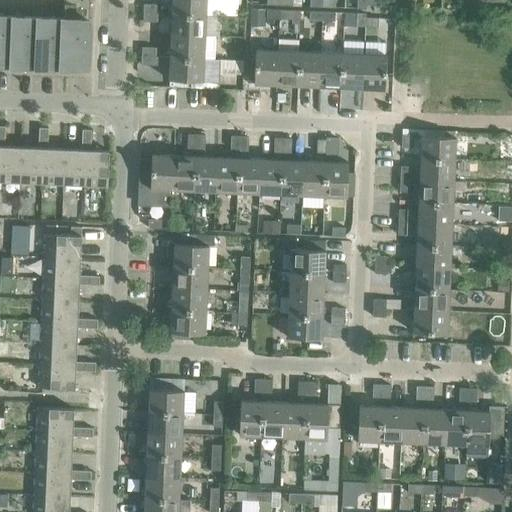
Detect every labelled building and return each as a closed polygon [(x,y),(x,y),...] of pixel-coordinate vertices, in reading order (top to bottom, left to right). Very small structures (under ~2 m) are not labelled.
[(171,0),(171,14),(205,15),(205,0),(171,0)] [(365,5),(365,0),(356,0),(356,9),(365,9),(365,5)] [(455,0),(455,8),(463,9),(463,1),(455,0)] [(469,0),(470,9),(483,10),(483,0),(469,0)] [(60,63),(59,68),(70,68),(73,64),(86,64),(88,4),(62,3),(62,18),(60,63)] [(143,4),(143,13),(155,13),(156,5),(143,4)] [(250,9),(249,26),(264,27),(265,10),(250,9)] [(265,18),(278,19),(279,10),(266,9),(265,18)] [(279,10),(278,19),(291,19),(291,11),(279,10)] [(291,19),(291,24),(299,24),(299,11),(291,11),(291,19)] [(309,20),(321,21),(322,12),(309,11),(309,20)] [(322,12),(321,21),(334,21),(334,12),(322,12)] [(155,13),(143,13),(142,21),(155,22),(155,13)] [(356,26),(364,27),(364,18),(365,18),(365,14),(356,13),(356,26)] [(171,14),(170,35),(204,37),(205,15),(171,14)] [(0,60),(10,61),(11,61),(13,16),(0,15),(0,60)] [(23,62),(35,62),(36,62),(38,17),(13,16),(11,61),(10,61),(10,66),(21,66),(23,62)] [(48,63),(60,63),(62,18),(38,17),(36,62),(35,62),(35,67),(45,67),(48,63)] [(364,18),(364,27),(377,27),(377,18),(365,18),(364,18)] [(170,35),(169,57),(203,58),(204,37),(170,35)] [(141,47),(141,56),(154,56),(154,48),(141,47)] [(253,83),(275,84),(277,50),(254,49),(253,83)] [(275,84),(297,85),(298,51),(277,50),(275,84)] [(297,85),(318,86),(320,52),(298,51),(297,85)] [(318,86),(340,87),(342,53),(320,52),(318,86)] [(340,87),(362,88),(363,54),(342,53),(340,87)] [(363,54),(362,88),(384,89),(386,55),(363,54)] [(154,56),(141,56),(140,64),(153,65),(154,56)] [(203,58),(169,57),(168,79),(169,79),(194,81),(202,81),(203,58)] [(219,59),(219,74),(242,75),(243,60),(219,59)] [(169,79),(168,87),(194,88),(194,81),(169,79)] [(194,81),(194,88),(218,89),(218,84),(202,81),(194,81)] [(38,138),(47,138),(47,128),(38,128),(38,138)] [(81,129),(81,140),(90,140),(91,130),(81,129)] [(401,129),(401,135),(410,135),(420,135),(454,137),(455,131),(401,129)] [(186,147),(195,147),(196,134),(187,134),(186,147)] [(196,134),(195,147),(204,147),(204,135),(196,134)] [(401,135),(401,147),(409,148),(410,135),(401,135)] [(420,135),(419,158),(453,159),(454,137),(420,135)] [(230,149),(239,149),(239,136),(230,136),(230,149)] [(239,136),(239,149),(247,149),(248,136),(239,136)] [(37,148),(42,148),(47,148),(47,138),(38,138),(37,148)] [(273,150),(282,151),(282,138),(274,138),(273,150)] [(282,138),(282,151),(290,151),(291,138),(282,138)] [(316,152),(325,153),(326,140),(317,139),(316,152)] [(81,149),(85,150),(90,150),(90,140),(81,140),(81,149)] [(0,182),(19,183),(20,147),(4,146),(0,145),(0,182)] [(19,183),(41,184),(42,148),(37,148),(20,147),(19,183)] [(41,184),(62,185),(64,149),(47,148),(42,148),(41,184)] [(62,185),(84,186),(85,150),(81,149),(64,149),(62,185)] [(85,150),(84,186),(106,187),(108,150),(90,150),(85,150)] [(149,188),(172,189),(173,155),(151,154),(149,188)] [(172,189),(193,190),(195,156),(173,155),(172,189)] [(193,190),(215,191),(216,157),(195,156),(193,190)] [(215,191),(237,192),(238,158),(216,157),(215,191)] [(237,192),(258,193),(260,158),(238,158),(237,192)] [(258,193),(280,194),(281,159),(260,158),(258,193)] [(419,158),(418,179),(452,181),(453,159),(419,158)] [(280,194),(302,194),(303,160),(281,159),(280,194)] [(302,194),(323,195),(325,161),(303,160),(302,194)] [(325,161),(323,195),(346,196),(347,162),(325,161)] [(400,166),(399,179),(408,179),(409,166),(400,166)] [(408,179),(399,179),(399,191),(408,192),(408,179)] [(418,179),(417,201),(452,203),(452,181),(418,179)] [(149,188),(149,206),(171,207),(172,189),(149,188)] [(417,201),(416,223),(451,224),(452,203),(417,201)] [(148,228),(160,229),(161,220),(148,219),(148,228)] [(262,220),(261,233),(279,233),(279,220),(262,220)] [(286,223),(285,233),(299,234),(299,224),(286,223)] [(416,223),(416,245),(450,246),(451,224),(416,223)] [(44,234),(43,257),(79,258),(81,227),(70,227),(70,235),(44,234)] [(331,236),(344,236),(344,227),(332,227),(331,236)] [(179,235),(178,244),(208,245),(213,245),(214,236),(179,235)] [(303,240),(303,249),(324,250),(325,241),(303,240)] [(174,244),(173,266),(207,268),(208,245),(178,244),(174,244)] [(416,245),(415,266),(449,268),(450,246),(416,245)] [(290,249),(289,271),(323,273),(324,250),(303,249),(290,249)] [(374,256),(374,264),(387,265),(387,256),(374,256)] [(0,257),(0,272),(11,273),(12,258),(0,257)] [(43,257),(42,278),(79,280),(79,275),(79,258),(43,257)] [(240,257),(239,269),(248,270),(249,257),(240,257)] [(333,264),(332,273),(345,274),(345,265),(333,264)] [(387,265),(374,264),(374,273),(387,274),(387,265)] [(173,266),(172,288),(206,289),(207,268),(173,266)] [(415,266),(414,288),(448,289),(449,268),(415,266)] [(248,270),(239,269),(239,282),(248,282),(248,270)] [(289,271),(288,293),(322,294),(323,273),(289,271)] [(345,274),(332,273),(332,282),(345,282),(345,274)] [(79,275),(79,280),(78,284),(88,285),(88,276),(79,275)] [(88,276),(88,285),(98,285),(99,276),(88,276)] [(42,278),(41,300),(78,301),(78,284),(79,280),(42,278)] [(497,279),(497,291),(507,291),(508,280),(497,279)] [(172,288),(171,309),(205,311),(206,289),(172,288)] [(414,288),(413,309),(447,311),(448,289),(414,288)] [(288,293),(287,314),(322,316),(322,294),(288,293)] [(373,299),(372,307),(385,308),(385,299),(373,299)] [(385,299),(385,308),(400,309),(400,300),(385,299)] [(41,300),(41,321),(77,323),(77,318),(78,301),(41,300)] [(238,300),(237,312),(246,313),(247,300),(238,300)] [(331,307),(330,316),(343,317),(343,308),(331,307)] [(385,308),(372,307),(372,316),(385,317),(385,308)] [(205,311),(171,309),(170,332),(204,333),(205,311)] [(447,311),(413,309),(412,332),(446,333),(447,311)] [(246,313),(237,312),(237,325),(246,325),(246,313)] [(322,316),(287,314),(286,337),(321,338),(322,316)] [(343,317),(330,316),(330,325),(343,325),(343,317)] [(77,318),(77,323),(76,327),(86,328),(87,319),(77,318)] [(87,319),(86,328),(96,328),(97,319),(87,319)] [(41,321),(40,343),(76,344),(76,327),(77,323),(41,321)] [(40,343),(39,364),(75,366),(75,361),(76,344),(40,343)] [(75,361),(75,366),(75,370),(84,371),(85,362),(75,361)] [(95,362),(85,362),(84,371),(95,371),(95,362)] [(75,366),(39,364),(38,387),(74,389),(75,370),(75,366)] [(253,392),(262,392),(263,379),(254,379),(253,392)] [(263,379),(262,392),(271,392),(271,380),(263,379)] [(297,393),(305,394),(306,381),(297,381),(297,393)] [(306,381),(305,394),(314,394),(315,381),(306,381)] [(372,397),(381,397),(381,385),(372,384),(372,397)] [(381,385),(381,397),(389,398),(390,385),(381,385)] [(415,399),(424,399),(424,386),(416,386),(415,399)] [(424,386),(424,399),(432,400),(433,387),(424,386)] [(458,401),(467,401),(467,388),(459,388),(458,401)] [(467,388),(467,401),(476,401),(476,388),(467,388)] [(148,389),(147,411),(182,413),(183,390),(148,389)] [(238,435),(260,436),(262,401),(239,400),(238,435)] [(213,401),(213,414),(222,414),(222,402),(213,401)] [(260,436),(282,436),(283,402),(262,401),(260,436)] [(282,436),(304,437),(305,403),(283,402),(282,436)] [(305,403),(304,437),(326,438),(326,428),(338,428),(339,404),(327,404),(305,403)] [(357,440),(379,441),(381,406),(358,405),(357,440)] [(379,441),(401,441),(402,407),(381,406),(379,441)] [(37,407),(36,430),(72,431),(72,427),(73,409),(37,407)] [(401,441),(422,442),(424,408),(402,407),(401,441)] [(422,442),(444,443),(445,409),(424,408),(422,442)] [(444,443),(465,444),(467,410),(445,409),(444,443)] [(467,410),(465,444),(487,445),(489,411),(467,410)] [(147,411),(146,433),(181,434),(182,413),(147,411)] [(222,414),(213,414),(212,427),(221,427),(222,414)] [(82,427),(72,427),(72,431),(72,436),(82,436),(82,427)] [(92,428),(82,427),(82,436),(92,437),(92,428)] [(304,437),(303,454),(328,455),(328,458),(338,458),(339,428),(338,428),(326,428),(326,438),(304,437)] [(36,430),(35,451),(71,453),(72,436),(72,431),(36,430)] [(146,433),(145,454),(180,456),(181,434),(146,433)] [(344,441),(343,456),(350,457),(351,442),(344,441)] [(211,445),(211,457),(220,458),(220,445),(211,445)] [(35,451),(34,473),(70,475),(70,470),(71,453),(35,451)] [(145,454),(144,476),(179,477),(180,456),(145,454)] [(220,458),(211,457),(210,470),(219,470),(220,458)] [(303,479),(303,489),(337,490),(337,482),(338,458),(328,458),(327,480),(303,479)] [(443,464),(443,479),(463,480),(464,464),(443,464)] [(70,470),(70,475),(70,479),(80,480),(80,470),(70,470)] [(80,470),(80,480),(90,480),(90,471),(80,470)] [(427,470),(426,480),(436,481),(436,471),(427,470)] [(34,473),(33,495),(69,496),(70,479),(70,475),(34,473)] [(144,476),(143,497),(178,499),(179,477),(144,476)] [(364,491),(377,492),(377,483),(364,482),(364,491)] [(377,483),(377,492),(389,492),(390,483),(377,483)] [(407,493),(420,494),(420,485),(408,484),(407,493)] [(420,485),(420,494),(432,494),(433,485),(420,485)] [(450,495),(463,495),(463,487),(451,486),(450,495)] [(463,487),(463,495),(476,496),(476,487),(463,487)] [(209,488),(209,500),(218,501),(218,488),(209,488)] [(223,491),(223,499),(245,500),(245,492),(223,491)] [(257,501),(258,492),(245,492),(245,500),(257,501)] [(258,492),(257,501),(270,501),(270,493),(258,492)] [(377,492),(376,508),(389,508),(390,492),(389,492),(377,492)] [(288,502),(301,503),(301,494),(288,493),(288,502)] [(301,494),(301,503),(313,503),(314,494),(301,494)] [(33,495),(32,511),(68,511),(69,496),(33,495)] [(143,497),(142,511),(177,511),(178,499),(143,497)] [(217,511),(218,501),(209,500),(208,511),(217,511)] [(257,501),(256,511),(270,511),(270,501),(257,501)]
